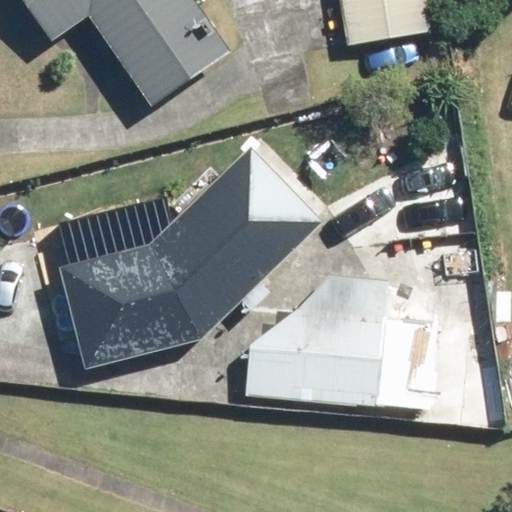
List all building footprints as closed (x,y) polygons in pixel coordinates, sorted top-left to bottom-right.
[(30,0),(60,41),(97,15),(159,103),(235,49),(199,0),(30,0)] [(420,0),(351,0),(359,42),(426,31),(420,0)] [(423,149),(351,164),(377,244),(388,244),(391,262),(440,264),(441,233),(472,234),(474,184),(453,183),(454,164),(428,163),(423,149)] [(205,344),(324,224),(251,152),(158,246),(69,266),(92,369),(205,344)] [(310,313),(305,393),(427,401),(432,322),(310,313)]
